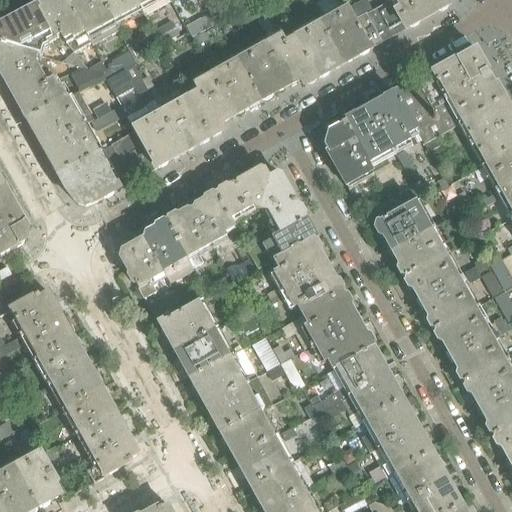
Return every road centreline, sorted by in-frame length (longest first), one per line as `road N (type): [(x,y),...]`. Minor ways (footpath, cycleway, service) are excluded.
road 1 (residential): [(285,129),(495,511)]
road 2 (residential): [(503,7),(285,129)]
road 3 (residential): [(188,468),(70,250)]
road 4 (residential): [(285,129),(70,250)]
road 5 (residential): [(70,250),(0,120)]
